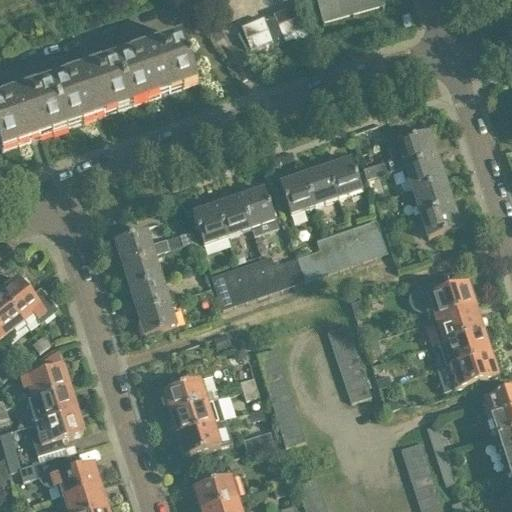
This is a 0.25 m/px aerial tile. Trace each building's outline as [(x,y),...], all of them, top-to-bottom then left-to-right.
[(294,0),(298,9),(316,3),(322,25),(383,8),(381,0),(294,0)] [(242,31),(255,64),(255,65),(278,56),(277,53),(286,49),(287,52),(309,43),(295,9),(273,18),(274,21),(265,25),(264,22),(242,31)] [(405,31),(412,28),(409,17),(401,19),(405,31)] [(198,86),(182,41),(115,64),(131,109),(198,86)] [(66,132),(131,109),(115,64),(50,87),(66,132)] [(0,148),(2,154),(66,132),(50,87),(0,104),(0,148)] [(397,146),(404,168),(437,158),(429,136),(397,146)] [(445,183),(437,158),(404,168),(412,193),(445,183)] [(324,172),(335,203),(362,194),(351,162),(324,172)] [(376,168),(379,180),(392,176),(388,164),(376,168)] [(367,184),(379,180),(376,168),(363,173),(367,184)] [(304,179),(314,211),(335,203),(324,172),(304,179)] [(314,211),(304,179),(279,187),(290,219),(314,211)] [(445,183),(412,193),(420,217),(452,207),(445,183)] [(239,201),(249,233),(275,224),(264,192),(239,201)] [(249,233),(239,201),(216,209),(227,241),(249,233)] [(460,232),(452,207),(420,217),(428,242),(460,232)] [(227,241),(216,209),(192,217),(203,249),(227,241)] [(373,261),(387,257),(376,224),(362,229),(373,261)] [(373,261),(362,229),(350,233),(353,242),(361,266),(373,261)] [(353,242),(350,233),(339,237),(342,246),(353,242)] [(122,269),(155,259),(155,258),(179,251),(176,241),(152,249),(147,234),(114,244),(122,269)] [(176,241),(179,251),(194,246),(191,236),(176,241)] [(342,246),(339,237),(327,241),(330,250),(342,246)] [(330,250),(327,241),(317,245),(320,253),(330,250)] [(342,246),(350,269),(361,266),(353,242),(342,246)] [(330,250),(338,274),(350,269),(342,246),(330,250)] [(320,255),(328,277),(338,274),(330,250),(320,253),(320,255)] [(306,259),(314,282),(328,277),(320,255),(306,259)] [(129,292),(162,281),(155,259),(122,269),(129,292)] [(295,263),(303,286),(314,282),(306,259),(295,263)] [(272,270),(274,269),(271,261),(258,265),(260,274),(272,270)] [(303,286),(295,263),(284,267),(291,290),(303,286)] [(260,274),(258,265),(246,270),(249,277),(260,274)] [(291,290),(284,267),(274,270),(274,269),(272,270),(280,294),(291,290)] [(249,277),(246,270),(233,274),(236,282),(249,277)] [(260,274),(268,298),(280,294),(272,270),(260,274)] [(222,278),(233,310),(245,306),(236,282),(233,274),(222,278)] [(260,274),(249,277),(257,301),(268,298),(260,274)] [(236,282),(245,306),(257,301),(249,277),(236,282)] [(212,281),(223,313),(233,310),(222,278),(212,281)] [(167,297),(162,281),(129,292),(137,317),(170,306),(176,304),(173,295),(167,297)] [(0,296),(0,298),(22,326),(33,317),(41,327),(56,314),(40,294),(32,300),(18,282),(0,296)] [(467,288),(438,297),(435,288),(423,292),(416,294),(415,295),(413,297),(412,299),(411,301),(411,302),(411,304),(411,306),(411,307),(411,308),(413,310),(413,311),(414,311),(416,313),(418,314),(420,314),(423,315),(427,313),(431,327),(437,325),(475,312),(474,309),(477,306),(475,299),(471,299),(467,288)] [(0,336),(3,341),(22,326),(0,298),(0,336)] [(366,313),(364,304),(351,308),(354,316),(366,313)] [(170,306),(137,317),(144,341),(177,330),(170,306)] [(478,321),(475,312),(437,325),(444,347),(482,334),(482,333),(485,330),(482,322),(478,321)] [(327,335),(331,345),(351,338),(347,328),(327,335)] [(451,370),(490,357),(487,347),(489,344),(487,336),(483,335),(482,334),(444,347),(451,370)] [(362,340),(364,348),(377,344),(374,336),(362,340)] [(213,342),(217,354),(231,349),(227,338),(213,342)] [(331,345),(334,355),(354,348),(351,338),(331,345)] [(45,352),(50,348),(43,339),(38,344),(45,352)] [(39,357),(45,352),(38,344),(32,348),(39,357)] [(379,352),(377,344),(364,348),(367,356),(379,352)] [(334,355),(338,365),(358,359),(354,348),(334,355)] [(256,358),(260,369),(280,362),(277,352),(256,358)] [(61,365),(58,354),(51,359),(45,362),(40,366),(42,370),(61,365)] [(490,359),(490,357),(451,370),(459,393),(497,380),(494,371),(497,368),(495,360),(490,359)] [(338,365),(341,376),(361,369),(358,359),(338,365)] [(260,369),(263,379),(283,373),(280,362),(260,369)] [(8,382),(14,377),(7,369),(1,373),(8,382)] [(341,376),(344,386),(365,379),(361,369),(341,376)] [(34,403),(69,392),(63,371),(21,384),(24,394),(31,392),(34,403)] [(263,379),(266,389),(286,383),(283,373),(263,379)] [(344,386),(348,396),(368,389),(365,379),(344,386)] [(212,380),(199,384),(165,394),(165,398),(163,398),(166,408),(168,407),(171,416),(218,400),(212,380)] [(389,380),(376,384),(379,392),(391,388),(389,380)] [(241,386),(243,395),(256,391),(253,382),(241,386)] [(266,389),(269,400),(289,393),(286,383),(266,389)] [(348,396),(351,406),(371,400),(368,389),(348,396)] [(259,400),(256,391),(243,395),(246,404),(259,400)] [(69,392),(34,403),(41,425),(76,414),(69,392)] [(269,400),(272,410),(293,404),(289,393),(269,400)] [(511,436),(511,394),(485,403),(487,411),(485,412),(489,424),(492,423),(498,441),(511,436)] [(218,400),(171,416),(174,427),(172,428),(175,437),(177,436),(179,440),(213,428),(224,425),(218,403),(219,402),(218,400)] [(272,410),(276,420),(296,414),(293,404),(272,410)] [(396,404),(384,407),(387,416),(399,412),(396,404)] [(0,414),(0,424),(8,421),(5,413),(0,414)] [(265,421),(263,413),(250,417),(253,425),(265,421)] [(42,450),(83,437),(76,414),(41,425),(35,427),(42,450)] [(276,420),(279,431),(299,425),(296,414),(276,420)] [(279,431),(282,441),(302,435),(299,425),(279,431)] [(213,428),(179,440),(181,449),(179,450),(181,459),(184,458),(185,461),(220,451),(213,428)] [(427,433),(430,442),(438,440),(435,430),(427,433)] [(285,451),(305,445),(302,435),(282,441),(285,451)] [(508,473),(510,480),(511,479),(511,436),(498,441),(504,460),(501,461),(505,474),(508,473)] [(274,450),(270,437),(244,445),(248,458),(274,450)] [(430,442),(433,452),(441,449),(438,440),(430,442)] [(404,463),(425,456),(421,446),(401,453),(404,463)] [(433,452),(436,461),(445,459),(441,449),(433,452)] [(428,467),(425,456),(404,463),(408,473),(428,467)] [(62,500),(64,499),(99,488),(93,468),(74,474),(69,458),(20,474),(24,485),(42,480),(43,481),(44,483),(45,484),(47,486),(48,486),(50,487),(52,487),(54,487),(58,486),(62,500)] [(436,461),(440,471),(448,468),(445,459),(436,461)] [(0,478),(7,486),(12,479),(11,477),(8,468),(6,462),(0,464),(0,478)] [(239,471),(237,463),(228,466),(231,473),(239,471)] [(19,474),(19,472),(17,465),(8,468),(11,477),(19,474)] [(431,477),(428,467),(408,473),(411,483),(431,477)] [(440,471),(443,480),(451,478),(448,468),(440,471)] [(435,487),(431,477),(411,483),(414,494),(435,487)] [(451,478),(443,480),(446,490),(454,487),(451,478)] [(274,492),(286,488),(284,479),(271,483),(274,492)] [(201,511),(202,511),(236,501),(230,481),(195,492),(196,495),(193,496),(196,505),(199,505),(201,511)] [(297,487),(300,498),(320,492),(317,481),(297,487)] [(438,498),(435,487),(414,494),(418,504),(438,498)] [(99,488),(64,499),(68,511),(103,511),(106,511),(99,488)] [(286,488),(274,492),(276,501),(289,497),(286,488)] [(300,498),(303,508),(323,502),(320,492),(300,498)] [(428,511),(441,508),(438,498),(418,504),(420,511),(428,511)] [(239,511),(236,501),(202,511),(239,511)] [(303,508),(304,511),(326,511),(323,502),(303,508)]
